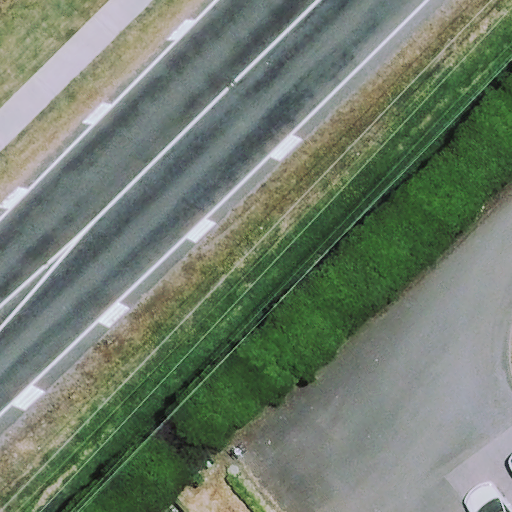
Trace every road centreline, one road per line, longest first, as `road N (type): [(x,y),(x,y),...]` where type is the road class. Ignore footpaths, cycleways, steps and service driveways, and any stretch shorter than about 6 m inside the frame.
road 1 (tertiary): [(318,0),(0,311)]
road 2 (unknown): [(511,287),(382,417),(354,466),(353,511)]
